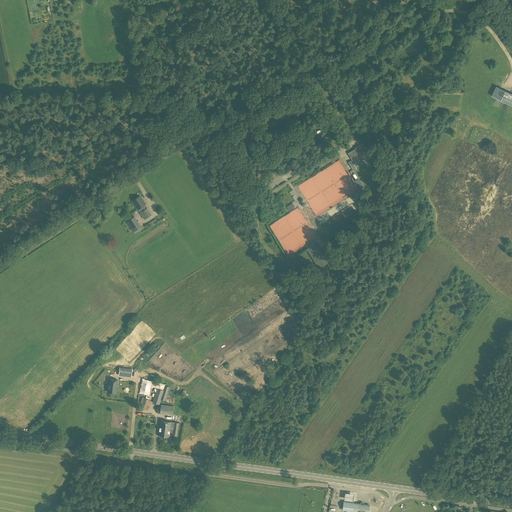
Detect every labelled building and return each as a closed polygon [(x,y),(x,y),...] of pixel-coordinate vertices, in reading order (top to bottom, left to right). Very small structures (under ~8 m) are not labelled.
[(511,105),(511,93),(496,86),(491,96),(511,105)] [(367,158),(359,145),(355,148),(356,148),(348,153),(352,160),(360,155),(363,160),(367,158)] [(357,188),(357,185),(353,179),(351,179),(347,172),(347,171),(340,159),(327,167),(327,170),(329,170),(329,167),(335,177),(337,177),(339,180),(339,186),(340,188),(338,189),(341,194),(345,194),(347,196),(351,193),(351,191),(357,188)] [(358,179),(357,176),(353,179),(360,189),(364,186),(359,178),(358,179)] [(135,205),(143,200),(140,195),(132,201),(135,205)] [(143,200),(135,205),(138,209),(140,208),(142,211),(140,213),(144,220),(151,215),(147,208),(145,209),(143,206),(146,204),(143,200)] [(134,234),(141,228),(133,216),(125,221),(134,234)] [(319,268),(330,261),(318,242),(307,249),(319,268)] [(119,367),(118,375),(131,377),(132,369),(119,367)] [(118,380),(109,378),(107,392),(116,394),(118,380)] [(165,401),(169,387),(165,385),(163,390),(157,388),(152,402),(159,405),(161,399),(165,401)] [(145,409),(148,399),(142,397),(139,407),(145,409)] [(211,412),(222,417),(226,408),(215,403),(211,412)] [(177,436),(179,423),(161,420),(159,435),(160,435),(159,436),(162,436),(163,435),(169,436),(170,431),(173,432),(173,435),(177,436)] [(211,432),(224,434),(226,425),(213,423),(211,432)] [(193,440),(196,428),(186,425),(183,438),(193,440)] [(215,445),(216,435),(203,435),(203,445),(215,445)] [(368,511),(370,505),(354,503),(343,502),(342,510),(347,511),(346,511),(368,511)]
